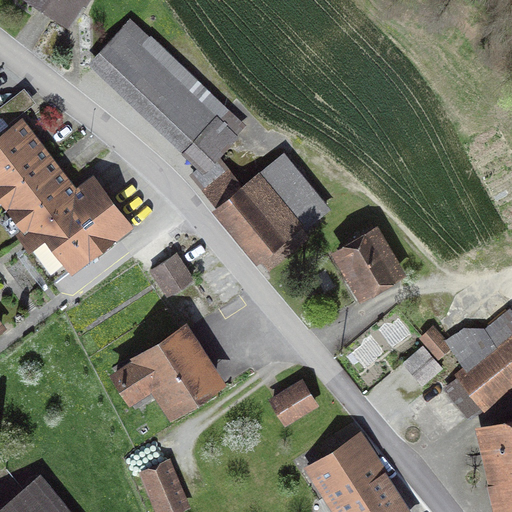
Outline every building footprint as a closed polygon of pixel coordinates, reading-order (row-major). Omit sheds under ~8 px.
[(40,0),(67,18),(78,0),(40,0)] [(234,136),(123,32),(102,54),(212,159),(234,136)] [(35,103),(24,90),(0,108),(0,117),(6,125),(35,103)] [(0,176),(39,147),(29,134),(21,122),(0,138),(0,176)] [(0,194),(10,207),(57,170),(48,158),(39,147),(0,176),(0,194)] [(308,236),(301,228),(259,177),(244,190),(216,156),(212,159),(192,175),(220,209),(269,268),(308,236)] [(284,156),(259,177),(301,228),(326,207),(284,156)] [(57,170),(10,207),(27,230),(75,193),(66,181),(57,170)] [(75,193),(27,230),(21,234),(29,245),(22,251),(48,286),(113,237),(116,235),(119,239),(131,229),(93,179),(75,193)] [(396,270),(375,235),(374,236),(370,230),(339,248),(343,254),(341,255),(362,290),(396,270)] [(176,253),(150,269),(167,294),(192,278),(176,253)] [(468,415),(511,380),(511,314),(509,310),(488,327),(464,330),(451,340),(473,367),(447,388),(468,415)] [(449,347),(432,327),(421,336),(439,356),(449,347)] [(214,382),(182,331),(116,374),(131,397),(156,381),(174,408),(214,382)] [(222,355),(234,378),(258,364),(246,342),(222,355)] [(423,346),(403,363),(422,385),(442,368),(423,346)] [(272,400),(285,421),(315,404),(302,382),(272,400)] [(510,511),(511,511),(511,422),(490,427),(510,511)] [(378,453),(365,433),(316,464),(346,511),(400,511),(367,460),(378,453)] [(165,511),(185,504),(168,464),(144,473),(160,511),(165,511)] [(64,511),(39,481),(0,511),(64,511)]
